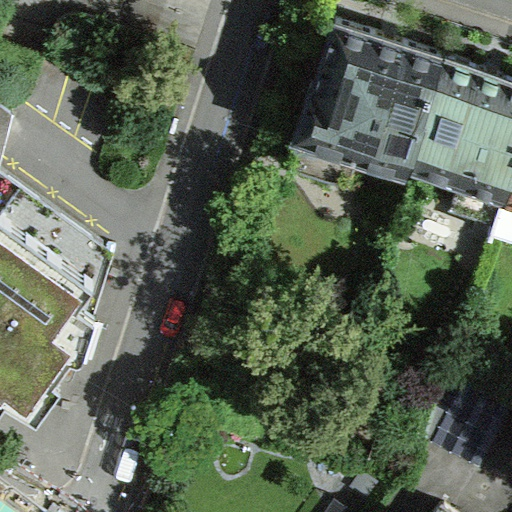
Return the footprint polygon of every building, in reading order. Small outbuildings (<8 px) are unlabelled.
[(312,78),(296,128),(391,158),(384,181),(399,185),(409,154),(442,48),(381,29),(336,14),(315,79),(312,78)] [(442,48),(409,154),(504,184),(511,159),(511,70),(481,61),(442,48)] [(0,162),(0,155),(12,108),(0,98),(0,383),(37,405),(61,372),(82,305),(103,238),(0,162)] [(511,159),(504,184),(491,226),(511,233),(511,159)] [(427,426),(477,453),(506,396),(446,365),(427,426)] [(306,405),(217,376),(206,411),(295,438),(306,405)] [(462,511),(442,497),(431,511),(462,511)]
